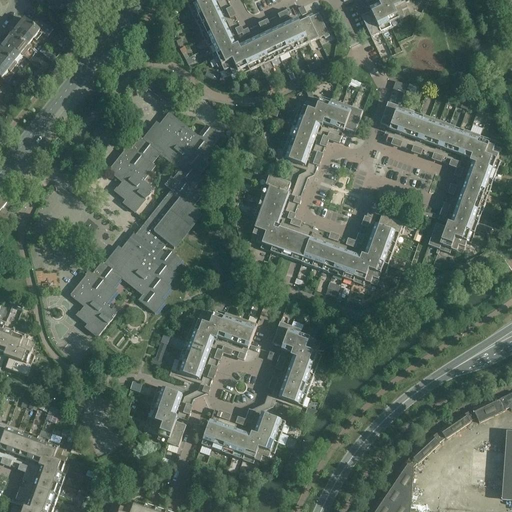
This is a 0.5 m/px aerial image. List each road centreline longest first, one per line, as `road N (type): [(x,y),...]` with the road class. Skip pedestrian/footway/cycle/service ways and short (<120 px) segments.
road 1 (tertiary): [(320,511),(348,461),(387,416),(509,335)]
road 2 (tertiary): [(0,173),(139,0)]
road 3 (residential): [(370,178),(437,201),(447,173),(369,144)]
road 4 (residential): [(369,144),(383,97),(334,0)]
road 5 (residential): [(256,371),(271,327),(261,324),(306,239)]
road 6 (residential): [(171,511),(201,408),(210,401)]
